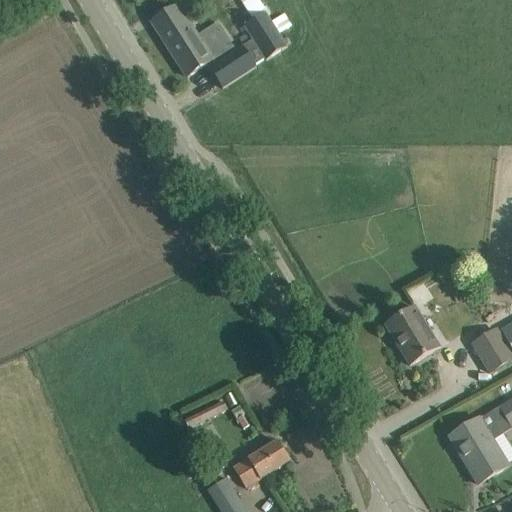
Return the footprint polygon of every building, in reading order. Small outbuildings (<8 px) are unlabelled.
[(209,69),(222,90),(257,68),(256,66),(265,60),(267,63),(288,49),(266,14),(267,13),(258,0),(238,0),(253,22),(244,28),(253,42),(243,48),(243,46),(209,69)] [(178,7),(152,24),(187,78),(233,49),(220,28),(199,41),(178,7)] [(386,327),(396,344),(410,367),(440,349),(415,309),(386,327)] [(491,375),(511,362),(511,359),(495,332),(474,345),(491,375)] [(231,407),(236,405),(232,395),(226,398),(231,407)] [(478,486),(496,476),(509,468),(492,441),(511,428),(511,400),(450,439),(478,486)] [(224,403),(185,422),(189,431),(228,412),(224,403)] [(240,408),(231,413),(236,422),(237,421),(243,431),(249,427),(243,418),(245,417),(240,408)] [(278,442),(233,470),(246,490),(290,463),(278,442)] [(245,511),(225,481),(208,492),(221,511),(245,511)]
